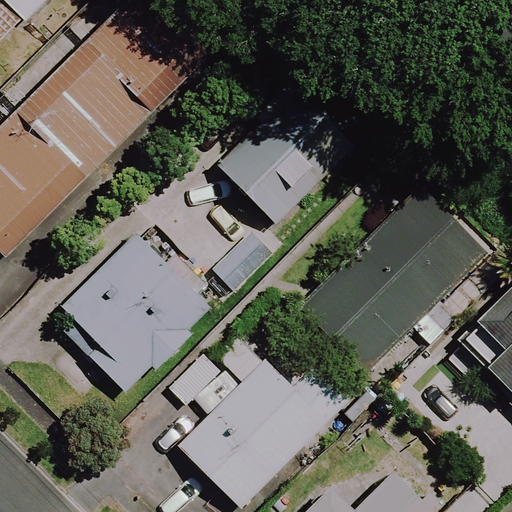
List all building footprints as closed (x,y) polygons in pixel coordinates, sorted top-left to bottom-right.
[(0,0),(0,44),(19,25),(23,22),(44,0),(0,0)] [(209,58),(150,0),(129,0),(0,129),(0,259),(4,263),(174,92),(209,58)] [(352,148),(291,88),(212,170),(273,230),(352,148)] [(362,376),(408,329),(424,344),(450,317),(434,301),(477,256),(417,198),(302,318),(362,376)] [(209,319),(135,241),(60,313),(94,349),(85,358),(124,399),(209,319)] [(511,285),(455,348),(511,400),(511,285)] [(218,378),(200,359),(164,393),(182,412),(218,378)] [(239,511),(351,400),(310,360),(282,387),(261,366),(175,452),(235,511),(239,511)] [(416,478),(370,432),(290,511),(424,511),(404,491),(416,478)] [(195,511),(179,496),(162,511),(195,511)]
